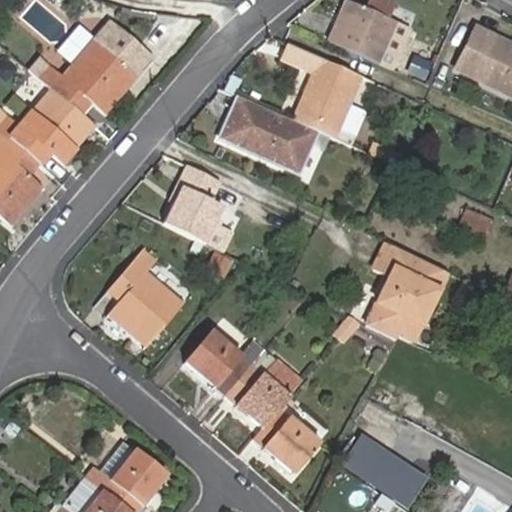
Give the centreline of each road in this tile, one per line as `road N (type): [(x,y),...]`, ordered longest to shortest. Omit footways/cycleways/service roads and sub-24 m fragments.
road 1 (residential): [(2,323),(139,140),(278,0)]
road 2 (residential): [(226,483),(87,362),(2,323)]
